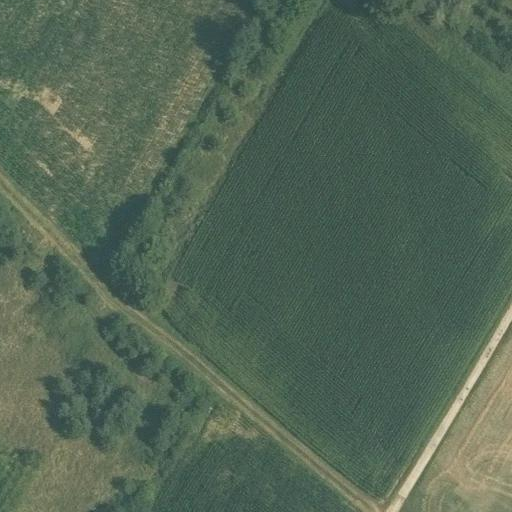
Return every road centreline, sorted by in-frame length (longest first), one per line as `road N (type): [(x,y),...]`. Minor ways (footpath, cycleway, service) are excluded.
road 1 (track): [(369,511),(0,174)]
road 2 (track): [(511,324),(401,511)]
road 3 (track): [(511,99),(393,0)]
